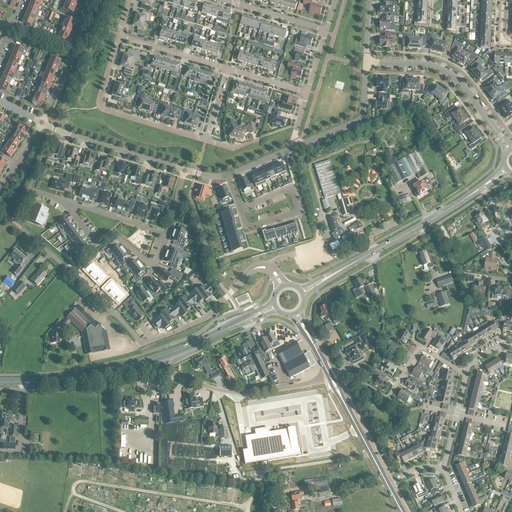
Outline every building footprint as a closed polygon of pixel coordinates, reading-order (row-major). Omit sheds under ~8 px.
[(151,0),(139,0),(139,1),(140,2),(144,3),(144,6),(151,9),(153,3),(151,2),(151,0)] [(320,16),(322,8),(319,7),(319,6),(312,4),(313,0),(312,0),(304,0),(304,1),(303,4),(311,7),(309,13),(320,16)] [(197,2),(191,1),(189,9),(194,11),(193,13),(196,14),(198,8),(195,7),(197,2)] [(385,6),(381,6),(381,13),(393,14),(393,6),(397,6),(397,1),(385,1),(385,6)] [(40,6),(31,2),(29,7),(38,11),(40,6)] [(75,7),(66,3),(64,7),(61,5),(59,11),(66,14),(67,11),(73,13),(75,7)] [(207,15),(209,6),(204,5),(203,9),(200,8),(198,15),(206,17),(206,15),(207,15)] [(29,7),(27,12),(35,16),(37,16),(39,11),(38,11),(29,7)] [(220,9),(217,18),(216,20),(221,22),(225,11),(220,9)] [(144,11),(142,16),(136,14),(135,14),(135,15),(135,16),(135,17),(135,20),(144,23),(145,20),(150,21),(152,13),(144,11)] [(225,11),(221,22),(228,24),(229,21),(228,20),(229,15),(230,13),(225,11)] [(27,12),(25,17),(33,20),(35,21),(37,16),(35,16),(27,12)] [(33,20),(25,17),(23,23),(27,25),(26,27),(33,30),(36,22),(35,22),(35,21),(33,20)] [(73,26),(75,21),(64,17),(62,22),(63,22),(73,26)] [(380,21),(380,28),(390,29),(390,25),(394,25),(394,18),(383,17),(383,21),(380,21)] [(415,22),(414,26),(425,26),(425,24),(426,24),(426,22),(427,22),(427,19),(418,18),(417,21),(415,21),(415,22)] [(144,23),(135,20),(134,22),(133,22),(133,23),(132,23),(132,24),(132,25),(132,26),(139,28),(138,31),(144,32),(146,27),(143,26),(144,23)] [(73,26),(63,22),(61,27),(71,31),(73,26)] [(159,26),(157,33),(159,33),(160,34),(159,37),(165,39),(168,27),(166,27),(165,30),(162,29),(163,27),(159,26)] [(71,31),(61,27),(60,27),(58,32),(59,32),(69,36),(71,31)] [(178,31),(178,33),(175,42),(180,43),(183,32),(178,31)] [(183,32),(180,43),(186,45),(186,42),(189,43),(192,34),(184,31),(183,32)] [(69,36),(59,32),(57,38),(54,37),(53,40),(60,42),(61,40),(66,42),(69,36)] [(200,36),(192,34),(189,43),(192,44),(191,47),(197,48),(199,40),(200,36)] [(380,38),(380,41),(379,42),(379,44),(380,44),(380,45),(383,46),(383,48),(390,48),(390,46),(392,46),(392,44),(393,44),(394,44),(395,44),(395,43),(395,41),(395,34),(385,34),(385,39),(380,38)] [(437,52),(440,42),(436,41),(435,39),(436,36),(430,34),(428,41),(432,42),(430,50),(433,51),(437,52)] [(405,35),(404,41),(408,42),(408,48),(409,49),(411,49),(412,48),(414,49),(415,39),(408,38),(408,35),(405,35)] [(422,39),(415,39),(414,49),(417,49),(418,49),(420,49),(421,49),(422,42),(426,42),(426,36),(422,35),(422,39)] [(303,44),(307,45),(310,46),(313,39),(302,36),(301,39),(297,38),(295,45),(302,47),(303,44)] [(440,42),(437,52),(440,53),(441,53),(444,53),(446,47),(447,46),(450,47),(452,40),(446,39),(445,42),(443,43),(440,42)] [(455,41),(452,48),(456,51),(452,57),(458,61),(463,52),(461,51),(461,49),(463,46),(455,41)] [(215,45),(212,53),(218,55),(219,51),(222,52),(224,45),(220,44),(220,46),(215,45)] [(16,46),(13,52),(22,55),(23,52),(26,53),(27,51),(28,48),(22,45),(21,48),(16,46)] [(301,54),(302,50),(295,48),(294,53),(297,54),(295,61),(299,62),(299,61),(305,63),(306,61),(307,61),(308,58),(307,57),(307,56),(301,54)] [(245,52),(237,49),(235,56),(238,57),(237,61),(242,62),(245,54),(245,52)] [(139,62),(142,54),(129,50),(127,55),(124,54),(123,55),(123,56),(122,56),(122,57),(122,58),(123,58),(122,60),(132,63),(133,61),(139,62)] [(466,54),(463,52),(458,61),(464,65),(468,58),(473,61),(478,55),(470,50),(468,51),(466,54)] [(13,52),(11,57),(20,60),(22,55),(13,52)] [(51,54),(49,57),(48,57),(45,62),(49,64),(57,67),(60,62),(55,60),(56,56),(51,54)] [(254,56),(250,55),(247,64),(252,65),(256,54),(254,54),(254,56)] [(11,57),(9,61),(18,65),(20,60),(11,57)] [(149,60),(147,68),(150,69),(150,68),(155,70),(156,67),(159,58),(156,57),(156,58),(153,57),(152,61),(149,60)] [(266,57),(265,60),(263,68),(268,70),(271,62),(271,60),(271,59),(266,57)] [(476,67),(474,69),(471,71),(472,72),(473,74),(474,74),(475,76),(483,70),(480,67),(484,64),(479,59),(474,64),(476,67)] [(132,63),(122,60),(122,63),(121,63),(120,63),(120,64),(120,65),(120,66),(125,68),(123,74),(131,76),(134,68),(131,67),(132,63)] [(166,61),(164,60),(161,69),(166,70),(169,61),(166,60),(166,61)] [(271,60),(271,62),(268,70),(273,72),(275,66),(277,67),(278,67),(279,62),(271,60)] [(9,61),(7,67),(16,70),(18,71),(20,66),(18,65),(9,61)] [(297,68),(298,65),(289,62),(287,68),(293,70),(291,77),(296,78),(297,76),(301,78),(303,70),(297,68)] [(172,72),(170,76),(179,78),(181,70),(178,69),(180,64),(177,63),(176,64),(174,64),(172,72)] [(57,67),(49,64),(47,69),(55,72),(57,67)] [(190,77),(192,69),(190,68),(190,67),(187,66),(186,72),(183,71),(181,77),(184,78),(185,76),(190,77)] [(7,67),(5,72),(14,75),(16,76),(18,71),(16,70),(7,67)] [(44,73),(53,77),(55,72),(47,69),(45,74),(44,73)] [(192,69),(190,77),(189,81),(194,82),(198,70),(195,69),(195,70),(192,69)] [(483,70),(475,76),(477,78),(478,80),(479,80),(480,81),(485,77),(487,79),(493,74),(489,69),(485,72),(483,70)] [(201,70),(198,70),(194,82),(199,84),(203,72),(201,71),(201,70)] [(5,72),(3,76),(11,80),(14,75),(5,72)] [(203,72),(199,84),(204,85),(208,73),(205,72),(205,73),(203,72)] [(44,73),(42,78),(51,82),(53,77),(44,73)] [(208,73),(204,85),(210,87),(210,86),(213,87),(216,76),(211,75),(211,74),(208,73)] [(3,76),(1,81),(9,85),(11,80),(3,76)] [(143,76),(142,82),(150,84),(152,79),(143,76)] [(490,86),(485,89),(486,90),(489,94),(489,95),(499,88),(496,85),(499,83),(494,77),(487,82),(490,86)] [(40,78),(38,82),(41,83),(41,84),(49,87),(51,82),(42,78),(40,78)] [(379,89),(379,92),(387,93),(387,87),(388,87),(388,80),(386,80),(386,79),(379,78),(379,79),(377,79),(377,87),(380,87),(380,89),(379,89)] [(114,87),(114,89),(123,92),(124,89),(125,89),(128,89),(130,83),(125,81),(123,81),(118,79),(117,83),(116,83),(115,83),(114,86),(114,87)] [(405,86),(401,85),(401,93),(408,93),(408,90),(412,91),(413,81),(410,81),(409,80),(407,80),(406,80),(406,85),(405,86)] [(413,81),(412,91),(416,91),(416,92),(416,94),(423,95),(423,89),(420,88),(420,81),(419,81),(418,80),(416,80),(416,81),(413,81)] [(9,85),(1,81),(0,83),(0,87),(3,89),(3,91),(6,92),(6,91),(7,91),(9,85)] [(37,82),(36,84),(38,84),(36,87),(39,88),(39,89),(47,92),(49,87),(41,84),(41,83),(38,82),(37,82)] [(235,87),(232,86),(230,93),(238,96),(239,95),(242,83),(239,82),(239,83),(236,82),(235,87)] [(245,84),(242,83),(239,95),(244,96),(247,86),(245,85),(245,84)] [(249,86),(247,86),(244,96),(249,98),(250,96),(252,86),(250,85),(249,86)] [(432,91),(430,89),(426,95),(431,98),(433,95),(437,97),(442,90),(440,88),(440,87),(438,86),(437,86),(436,86),(432,91)] [(499,88),(489,95),(493,100),(495,99),(496,99),(495,100),(498,103),(508,95),(501,86),(499,88)] [(39,88),(36,87),(34,93),(36,93),(45,97),(47,92),(39,89),(39,88)] [(255,97),(254,99),(259,101),(260,99),(263,89),(260,88),(260,89),(257,89),(255,97)] [(114,89),(113,91),(112,92),(111,94),(112,96),(118,98),(117,101),(124,103),(126,97),(123,96),(122,94),(123,92),(114,89)] [(260,99),(259,101),(264,103),(268,103),(270,97),(267,96),(268,92),(265,91),(266,90),(263,89),(260,99)] [(442,90),(437,97),(440,100),(439,100),(439,101),(439,102),(441,103),(440,104),(443,106),(447,101),(444,99),(448,94),(447,93),(447,92),(445,91),(442,90)] [(36,94),(34,99),(43,102),(45,98),(45,97),(36,93),(36,94)] [(138,94),(136,100),(140,101),(138,109),(139,110),(141,111),(142,110),(145,111),(147,104),(148,101),(149,98),(149,97),(138,94)] [(390,95),(379,94),(379,100),(380,100),(380,102),(376,101),(376,109),(378,109),(378,111),(383,111),(383,109),(387,109),(388,102),(387,102),(387,100),(390,100),(390,95)] [(502,101),(504,104),(501,106),(498,108),(502,113),(502,112),(503,113),(511,107),(509,103),(511,101),(511,99),(509,96),(502,101)] [(281,108),(291,111),(293,105),(289,104),(290,102),(291,99),(285,97),(284,102),(283,102),(281,108)] [(148,101),(147,104),(145,111),(147,112),(148,113),(150,114),(151,113),(153,106),(157,107),(159,101),(149,98),(148,101)] [(43,102),(34,99),(32,104),(33,104),(32,106),(35,107),(36,106),(40,108),(43,102)] [(168,118),(170,109),(168,108),(167,107),(168,104),(161,102),(159,108),(163,109),(161,116),(163,117),(165,118),(166,118),(168,118)] [(174,110),(170,109),(168,118),(169,118),(169,119),(171,120),(172,119),(174,120),(175,116),(177,115),(180,117),(183,108),(175,106),(174,110)] [(511,107),(503,113),(503,114),(506,119),(511,116),(511,117),(511,107)] [(454,113),(451,109),(445,114),(448,119),(450,119),(452,118),(453,118),(453,117),(455,120),(464,114),(463,113),(463,112),(461,110),(460,110),(459,108),(454,113)] [(190,125),(193,116),(190,115),(191,111),(184,109),(182,115),(186,117),(184,123),(190,125)] [(275,113),(274,115),(272,123),(273,123),(272,125),(273,127),(275,128),(277,127),(278,125),(283,127),(286,119),(279,117),(281,111),(273,109),(272,112),(275,113)] [(193,116),(190,125),(197,127),(199,120),(203,122),(205,115),(198,113),(197,117),(193,116)] [(464,114),(455,120),(457,123),(457,124),(455,125),(454,127),(457,131),(464,127),(462,124),(468,120),(467,118),(465,115),(464,114)] [(230,119),(227,127),(231,128),(229,136),(229,137),(230,137),(232,138),(233,138),(235,139),(239,128),(235,127),(236,123),(233,122),(234,120),(230,119)] [(21,125),(17,130),(25,135),(29,130),(25,127),(26,125),(22,123),(21,125)] [(239,128),(235,139),(239,140),(242,141),(243,141),(244,138),(243,137),(244,134),(247,133),(250,131),(251,133),(255,132),(252,123),(248,125),(248,127),(242,129),(239,128)] [(469,129),(467,126),(459,132),(461,136),(464,134),(468,139),(469,139),(477,133),(477,132),(476,129),(475,130),(473,127),(470,129),(469,129)] [(25,135),(17,130),(14,134),(22,139),(25,135)] [(13,133),(10,137),(19,144),(22,139),(14,134),(13,133)] [(481,138),(477,133),(469,139),(472,144),(469,146),(472,149),(479,144),(478,142),(478,141),(481,138)] [(19,144),(10,137),(7,142),(8,143),(17,148),(19,144)] [(355,148),(351,149),(352,152),(353,152),(354,157),(363,154),(362,149),(363,149),(362,146),(363,146),(362,142),(357,144),(357,145),(355,146),(355,148)] [(8,143),(6,147),(14,152),(17,148),(8,143)] [(62,153),(63,148),(63,147),(62,146),(58,144),(58,145),(57,145),(54,154),(58,156),(57,159),(62,160),(64,154),(62,153)] [(0,150),(0,154),(3,156),(5,154),(10,157),(14,152),(6,147),(4,146),(1,151),(0,150)] [(77,167),(80,158),(76,157),(78,150),(70,148),(67,159),(68,159),(67,161),(72,162),(71,165),(77,167)] [(391,148),(390,149),(385,151),(388,160),(395,157),(391,148)] [(418,151),(388,167),(393,177),(392,178),(394,185),(416,173),(419,178),(429,173),(418,151)] [(81,157),(79,164),(86,166),(86,164),(93,166),(94,161),(93,161),(94,155),(87,153),(85,158),(81,157)] [(450,154),(446,156),(451,163),(455,161),(450,154)] [(98,163),(95,171),(97,172),(97,171),(102,172),(107,173),(108,171),(111,160),(104,158),(103,162),(102,164),(98,163)] [(330,160),(315,165),(325,199),(341,194),(330,160)] [(117,170),(114,169),(112,175),(118,177),(119,174),(123,175),(126,166),(124,165),(125,165),(121,163),(121,164),(119,164),(117,170)] [(282,163),(277,166),(282,176),(287,174),(282,163)] [(277,166),(272,168),(277,178),(276,176),(280,174),(281,176),(282,176),(277,166)] [(139,178),(140,173),(141,169),(134,167),(131,177),(136,178),(134,183),(141,185),(142,179),(139,178)] [(272,168),(267,170),(272,181),(277,178),(272,168)] [(267,170),(262,172),(267,183),(266,181),(271,179),(271,181),(272,181),(267,170)] [(144,177),(142,184),(148,186),(149,183),(154,185),(157,174),(156,174),(155,173),(153,172),(152,173),(150,172),(148,178),(144,177)] [(262,172),(257,174),(262,185),(267,183),(262,172)] [(57,182),(53,181),(51,188),(63,192),(66,182),(70,183),(72,176),(67,174),(65,180),(62,179),(62,182),(58,181),(57,182)] [(257,174),(252,177),(257,188),(262,185),(257,174)] [(358,187),(361,183),(351,176),(348,179),(358,187)] [(163,187),(171,189),(174,179),(166,177),(163,187)] [(423,182),(414,187),(417,192),(415,193),(417,197),(419,196),(420,196),(424,193),(423,192),(427,189),(426,186),(431,183),(429,178),(423,182)] [(243,180),(240,181),(241,184),(244,191),(245,193),(250,191),(251,191),(251,192),(252,191),(255,190),(252,184),(249,186),(246,179),(243,180)] [(89,189),(88,189),(82,187),(84,182),(81,181),(78,189),(81,190),(79,197),(82,198),(85,199),(89,189)] [(198,186),(195,198),(196,198),(204,200),(205,195),(207,190),(207,189),(198,186)] [(89,187),(88,189),(89,189),(85,199),(88,201),(88,200),(91,201),(94,194),(97,195),(99,189),(96,188),(96,189),(89,187)] [(218,191),(222,201),(229,198),(225,188),(218,191)] [(99,204),(102,205),(102,206),(106,207),(106,206),(107,207),(111,195),(103,192),(99,204)] [(119,195),(116,194),(114,200),(117,201),(114,208),(117,209),(117,210),(120,211),(124,200),(120,199),(121,197),(119,196),(119,195)] [(407,203),(406,196),(398,198),(400,205),(407,203)] [(142,218),(146,206),(142,204),(142,203),(140,202),(141,198),(137,197),(135,204),(138,205),(135,215),(137,216),(136,216),(140,218),(141,217),(142,218)] [(328,199),(322,201),(325,210),(330,208),(328,199)] [(124,200),(120,211),(124,212),(124,211),(127,212),(128,210),(131,211),(134,201),(132,200),(131,200),(130,203),(124,200)] [(157,223),(161,213),(156,211),(158,206),(152,204),(149,212),(153,213),(150,221),(152,221),(152,222),(156,223),(156,222),(157,223)] [(29,219),(28,222),(42,227),(43,224),(44,225),(48,216),(46,216),(48,212),(42,210),(44,206),(41,205),(40,209),(34,207),(33,210),(32,210),(29,219)] [(232,210),(222,213),(222,214),(224,220),(234,217),(232,210)] [(482,214),(476,218),(478,222),(475,224),(479,231),(487,226),(485,223),(487,222),(482,214)] [(234,217),(224,220),(226,226),(225,226),(225,227),(236,223),(234,217)] [(332,231),(339,229),(335,217),(328,219),(332,231)] [(63,230),(71,224),(68,219),(65,221),(63,219),(57,223),(59,226),(60,226),(63,230)] [(296,223),(290,225),(293,234),(298,232),(299,232),(296,222),(296,223)] [(346,235),(343,228),(332,234),(335,240),(338,239),(342,247),(345,245),(346,247),(351,244),(350,242),(354,240),(353,237),(359,234),(357,230),(363,227),(360,222),(353,225),(354,226),(349,229),(351,233),(346,235)] [(236,224),(236,223),(225,227),(227,233),(237,230),(235,224),(236,224)] [(71,224),(63,230),(67,235),(75,228),(71,224)] [(290,225),(285,226),(288,235),(293,234),(290,225)] [(285,226),(279,228),(282,237),(288,235),(285,226)] [(173,234),(184,238),(186,232),(189,233),(190,229),(184,227),(183,230),(178,229),(176,228),(175,231),(174,231),(173,234)] [(75,228),(67,235),(70,239),(78,233),(75,228)] [(274,228),(274,229),(277,239),(282,237),(279,228),(274,229),(274,228)] [(274,229),(268,230),(271,239),(276,238),(277,239),(274,229)] [(237,230),(227,233),(229,239),(239,236),(237,230)] [(268,230),(263,232),(266,242),(266,241),(271,239),(268,230)] [(82,237),(78,233),(70,239),(74,244),(82,237)] [(475,243),(478,241),(473,233),(469,235),(475,243)] [(173,238),(172,241),(174,242),(179,243),(178,246),(177,247),(183,249),(185,245),(184,245),(186,239),(184,238),(173,234),(172,237),(173,238)] [(241,242),(239,236),(229,239),(231,246),(241,242)] [(485,236),(480,239),(486,251),(492,247),(485,236)] [(82,237),(74,244),(77,248),(85,242),(82,237)] [(89,247),(85,242),(77,248),(81,252),(80,253),(82,256),(88,251),(86,249),(89,247)] [(241,242),(231,246),(233,252),(243,249),(241,242)] [(111,248),(106,251),(108,254),(109,254),(111,256),(113,254),(115,257),(124,250),(122,248),(121,248),(119,245),(117,247),(113,250),(111,247),(111,248)] [(167,252),(166,255),(177,259),(179,260),(183,250),(177,248),(176,251),(169,249),(168,252),(167,252)] [(12,272),(17,276),(23,268),(20,266),(26,258),(16,250),(11,256),(15,260),(13,262),(18,266),(12,272)] [(117,260),(115,262),(119,267),(124,263),(121,261),(125,257),(127,256),(125,253),(126,253),(124,250),(115,257),(117,260)] [(423,266),(427,265),(429,269),(434,267),(430,255),(428,256),(426,252),(419,255),(423,266)] [(487,259),(486,270),(496,271),(497,260),(495,260),(495,253),(490,253),(490,260),(487,259)] [(166,258),(165,262),(172,264),(171,267),(176,269),(179,260),(177,259),(166,255),(165,258),(166,258)] [(128,262),(123,266),(127,271),(130,269),(132,272),(140,265),(138,262),(138,263),(136,260),(134,262),(130,265),(128,262)] [(41,263),(38,267),(44,271),(47,267),(41,263)] [(92,263),(85,271),(92,278),(99,270),(92,263)] [(140,265),(132,272),(136,277),(133,279),(136,282),(141,278),(140,278),(138,275),(143,272),(144,271),(142,268),(140,265)] [(158,274),(166,282),(170,277),(173,280),(176,277),(179,280),(182,277),(177,273),(175,276),(170,272),(169,274),(163,269),(162,270),(161,270),(158,273),(159,273),(158,274)] [(99,270),(92,278),(99,285),(107,277),(99,270)] [(46,275),(41,271),(35,277),(35,276),(31,280),(37,285),(46,275)] [(474,283),(475,283),(475,285),(476,285),(476,288),(475,288),(475,289),(476,289),(475,292),(484,293),(485,287),(483,287),(484,286),(482,285),(483,282),(474,280),(475,276),(468,276),(467,282),(474,283)] [(445,277),(440,279),(442,287),(448,285),(445,277)] [(11,279),(7,284),(11,288),(15,283),(11,279)] [(157,284),(153,279),(148,285),(150,287),(149,288),(152,291),(153,290),(155,294),(161,289),(165,292),(167,290),(160,282),(157,284)] [(357,289),(353,291),(357,298),(364,294),(363,291),(364,291),(362,288),(364,287),(360,279),(353,282),(357,289)] [(111,281),(103,289),(111,296),(118,289),(111,281)] [(20,282),(13,290),(18,295),(19,294),(18,294),(16,292),(18,290),(21,292),(26,286),(20,282)] [(370,284),(365,287),(367,292),(371,298),(376,295),(373,289),(370,284)] [(203,286),(198,291),(204,299),(205,301),(209,297),(208,296),(210,295),(209,294),(212,292),(208,287),(205,289),(203,286)] [(492,293),(492,299),(497,300),(497,297),(501,297),(502,287),(496,286),(495,293),(492,293)] [(501,297),(501,300),(502,300),(511,301),(511,298),(511,295),(508,295),(509,290),(509,288),(503,287),(502,287),(501,297)] [(118,289),(111,296),(118,304),(126,296),(118,289)] [(139,292),(137,293),(138,295),(137,296),(140,300),(141,299),(143,303),(147,300),(149,302),(152,300),(153,301),(154,300),(148,291),(148,292),(146,293),(143,289),(140,291),(140,290),(139,291),(139,292)] [(192,296),(189,298),(193,303),(196,301),(196,302),(198,301),(199,303),(204,299),(198,291),(196,289),(190,294),(192,296)] [(441,295),(438,296),(441,307),(449,304),(445,292),(441,294),(441,295)] [(185,297),(178,302),(180,303),(186,311),(191,308),(189,306),(193,303),(189,298),(187,300),(185,297)] [(133,309),(129,312),(138,321),(145,315),(136,306),(137,306),(133,302),(129,306),(133,309)] [(174,308),(172,310),(176,315),(178,314),(180,316),(181,315),(183,316),(187,313),(186,311),(180,303),(174,308)] [(66,314),(64,316),(66,318),(71,323),(82,333),(86,355),(95,353),(110,350),(106,332),(85,312),(86,311),(79,305),(68,316),(66,314)] [(321,309),(320,309),(322,313),(322,314),(321,314),(321,315),(321,316),(322,317),(323,318),(324,318),(329,315),(330,317),(331,317),(334,322),(335,325),(338,323),(337,320),(334,315),(333,313),(332,313),(331,311),(329,311),(328,308),(327,309),(326,306),(324,307),(323,307),(322,307),(321,308),(321,309)] [(167,309),(161,314),(162,315),(168,323),(173,320),(172,319),(176,315),(172,310),(169,312),(167,309)] [(157,321),(154,323),(158,328),(160,326),(162,328),(164,327),(165,329),(170,325),(168,323),(162,315),(156,320),(157,321)] [(66,318),(60,325),(65,329),(71,323),(66,318)] [(490,323),(488,324),(493,333),(495,332),(496,333),(499,331),(498,330),(497,328),(500,326),(499,319),(494,322),(494,323),(491,325),(490,323)] [(511,322),(511,321),(509,320),(508,321),(499,319),(500,326),(504,327),(503,330),(502,332),(506,332),(506,331),(508,332),(510,323),(511,322)] [(328,333),(335,330),(331,322),(324,326),(328,333)] [(487,322),(482,325),(484,328),(489,336),(492,335),(492,334),(493,333),(489,326),(488,324),(487,322)] [(489,336),(484,328),(482,325),(478,328),(479,330),(484,339),(486,337),(486,338),(489,336)] [(435,329),(433,333),(427,329),(421,338),(427,342),(431,337),(434,338),(438,331),(435,329)] [(411,335),(403,330),(397,339),(404,344),(406,340),(407,341),(411,335)] [(479,330),(474,333),(480,342),(483,340),(484,339),(479,330)] [(53,331),(53,334),(52,334),(52,343),(59,343),(59,338),(60,338),(61,335),(60,335),(60,331),(53,331)] [(474,333),(470,336),(475,344),(477,343),(477,344),(480,342),(474,333)] [(271,344),(276,342),(272,334),(266,337),(266,338),(259,341),(263,349),(265,353),(274,348),(271,344)] [(444,337),(443,340),(437,336),(435,340),(436,340),(433,345),(439,349),(442,345),(442,346),(445,342),(447,344),(451,338),(448,336),(446,338),(444,337)] [(469,338),(466,340),(471,348),(474,346),(473,345),(475,344),(470,336),(468,337),(469,338)] [(371,343),(368,338),(361,341),(362,342),(364,347),(371,343)] [(466,340),(461,343),(467,353),(472,350),(472,349),(471,348),(466,340)] [(310,368),(296,341),(277,352),(290,378),(310,368)] [(389,344),(392,346),(388,352),(397,358),(400,351),(395,348),(397,345),(391,341),(389,344)] [(461,343),(457,345),(458,347),(463,356),(467,353),(461,343)] [(357,360),(361,358),(359,355),(361,354),(357,346),(347,351),(353,362),(354,364),(358,362),(357,360)] [(454,348),(453,349),(458,357),(459,356),(460,357),(463,356),(458,347),(455,349),(454,348)] [(243,349),(237,352),(241,361),(240,361),(242,365),(250,361),(253,367),(255,365),(257,368),(264,365),(258,355),(252,358),(251,356),(248,358),(243,349)] [(451,350),(452,351),(449,353),(454,361),(457,359),(456,358),(458,357),(453,349),(451,350)] [(260,351),(258,352),(259,354),(264,365),(266,364),(260,351)] [(310,351),(304,354),(311,367),(317,364),(310,351)] [(433,370),(429,368),(432,361),(423,356),(420,362),(426,366),(424,369),(428,371),(431,373),(433,370)] [(197,360),(193,362),(197,370),(204,366),(204,368),(208,366),(204,357),(199,359),(197,360)] [(385,357),(384,359),(383,360),(389,363),(385,370),(393,375),(397,368),(395,367),(393,366),(395,363),(385,357)] [(224,359),(218,362),(220,365),(219,365),(221,370),(222,369),(223,370),(221,371),(223,374),(226,379),(228,383),(229,383),(232,380),(230,376),(231,376),(228,371),(230,369),(228,366),(226,362),(227,362),(227,361),(226,359),(225,358),(224,359)] [(504,360),(501,362),(499,359),(494,362),(498,369),(503,366),(503,365),(505,364),(504,360)] [(250,361),(242,365),(241,366),(244,371),(250,368),(253,372),(257,370),(262,379),(270,375),(268,373),(266,368),(264,365),(257,368),(255,365),(253,367),(250,361)] [(498,369),(494,362),(489,365),(494,372),(498,369)] [(485,367),(487,370),(484,372),(489,376),(489,375),(494,372),(489,365),(485,367)] [(417,368),(416,367),(412,374),(419,379),(422,374),(425,376),(428,371),(424,369),(423,368),(422,371),(417,367),(417,368)] [(388,376),(376,369),(373,374),(379,378),(376,383),(385,388),(389,381),(386,379),(388,376)] [(221,375),(218,370),(210,374),(213,379),(221,375)] [(413,382),(410,380),(409,379),(405,385),(413,391),(415,388),(418,390),(421,384),(414,379),(413,382)] [(405,393),(404,392),(402,390),(398,397),(407,403),(411,396),(413,398),(415,395),(407,390),(405,393)] [(185,398),(184,399),(184,401),(185,402),(187,410),(195,408),(203,407),(202,399),(196,400),(196,401),(194,401),(193,395),(185,396),(185,398)] [(138,408),(138,400),(133,400),(133,399),(130,399),(130,400),(126,400),(126,402),(124,402),(124,408),(129,408),(129,412),(135,412),(134,408),(138,408)] [(180,417),(174,418),(172,401),(162,403),(165,424),(175,423),(181,422),(180,417)] [(287,416),(285,404),(276,405),(278,417),(287,416)] [(0,423),(0,427),(8,428),(11,428),(11,431),(16,431),(16,426),(11,426),(8,426),(8,423),(9,423),(9,416),(0,415),(0,423)] [(439,418),(433,416),(431,422),(444,425),(445,419),(439,418)] [(431,422),(430,427),(433,428),(442,430),(444,425),(431,422)] [(220,439),(227,438),(226,429),(219,429),(219,431),(216,431),(216,423),(208,424),(209,434),(215,434),(215,438),(220,438),(220,439)] [(471,426),(465,424),(464,430),(471,431),(475,432),(475,429),(472,429),(473,426),(471,426)] [(243,451),(244,458),(245,464),(303,455),(301,448),(301,449),(299,449),(295,429),(282,431),(276,432),(270,433),(269,429),(269,428),(255,431),(256,431),(256,435),(246,437),(248,450),(249,453),(243,454),(243,451)] [(429,438),(425,437),(424,442),(436,445),(437,440),(431,438),(429,438)] [(424,442),(422,442),(422,444),(427,445),(426,448),(435,450),(436,445),(424,442)] [(420,445),(418,443),(413,445),(413,446),(418,456),(423,453),(419,445),(420,445)] [(231,446),(219,447),(220,457),(232,457),(231,446)] [(412,449),(409,450),(414,458),(418,456),(413,446),(411,447),(412,449)] [(409,450),(407,452),(405,449),(403,450),(404,451),(409,461),(414,458),(409,450)] [(403,454),(400,456),(397,451),(394,453),(398,462),(402,460),(404,463),(409,461),(404,451),(402,452),(403,454)] [(458,472),(465,469),(463,464),(456,467),(458,472)] [(465,469),(458,472),(460,477),(467,474),(465,469)] [(467,474),(460,477),(462,482),(470,479),(467,474)] [(328,485),(327,478),(305,480),(306,488),(313,487),(319,486),(328,485)] [(426,483),(431,493),(428,494),(429,496),(435,494),(438,492),(436,488),(437,488),(435,483),(436,483),(434,479),(430,481),(429,480),(426,481),(427,482),(426,483)] [(472,484),(470,479),(462,482),(464,487),(472,484)] [(479,486),(478,483),(465,489),(467,494),(474,491),(473,489),(479,486)] [(423,496),(422,493),(419,484),(412,487),(416,496),(416,495),(417,498),(423,496)] [(235,488),(233,499),(226,498),(226,500),(238,502),(240,489),(235,488)] [(328,488),(327,488),(317,491),(319,498),(330,496),(328,488)] [(298,502),(297,500),(300,500),(300,495),(304,495),(303,491),(296,492),(296,494),(292,494),(293,501),(293,503),(298,502)] [(477,496),(474,491),(467,494),(469,499),(477,496)] [(429,497),(428,499),(429,502),(432,500),(434,506),(443,502),(440,495),(436,496),(435,494),(429,496),(429,497)] [(477,496),(469,499),(471,504),(479,501),(478,500),(477,496)] [(479,501),(471,504),(474,509),(481,505),(479,502),(482,501),(481,499),(478,500),(479,501)]
